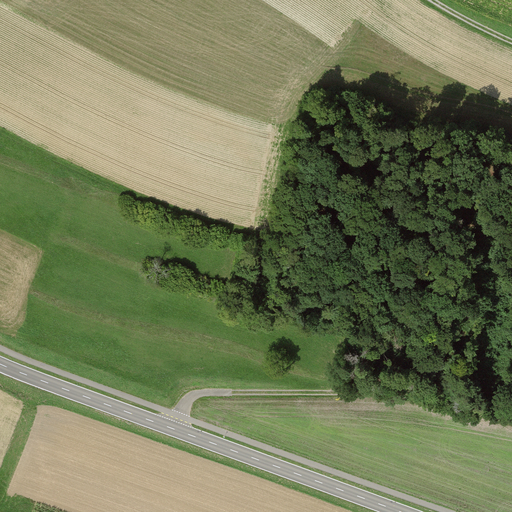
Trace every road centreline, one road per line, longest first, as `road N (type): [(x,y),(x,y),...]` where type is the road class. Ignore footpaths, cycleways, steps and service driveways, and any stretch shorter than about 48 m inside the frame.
road 1 (tertiary): [(401,511),(0,363)]
road 2 (track): [(175,429),(185,403),(204,392),(410,391),(511,411)]
